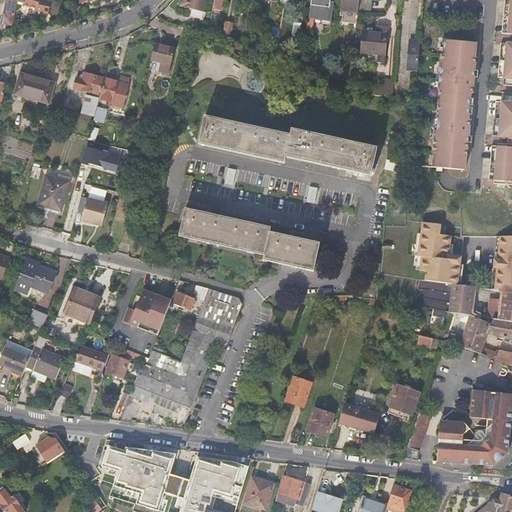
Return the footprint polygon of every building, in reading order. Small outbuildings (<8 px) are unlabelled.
[(5,0),(1,23),(10,25),(17,1),(23,2),(23,4),(34,7),(34,10),(47,14),(50,1),(48,0),(5,0)] [(206,0),(180,0),(179,6),(190,9),(203,12),(206,0)] [(211,0),(210,10),(218,11),(220,0),(211,0)] [(311,0),(310,18),(334,20),(335,3),(330,2),(330,0),(311,0)] [(357,0),(340,0),(340,10),(357,12),(357,0)] [(511,2),(505,2),(503,35),(509,35),(511,2)] [(203,12),(190,9),(188,16),(201,20),(203,12)] [(476,25),(468,25),(468,33),(475,34),(476,25)] [(385,55),(387,33),(362,31),(360,52),(385,55)] [(435,153),(433,169),(465,172),(466,157),(468,157),(470,128),(468,127),(471,86),(473,86),(476,57),(474,57),(475,44),(445,41),(443,54),(442,54),(439,90),(441,90),(437,131),(435,131),(433,153),(435,153)] [(405,67),(415,69),(418,43),(410,42),(407,42),(405,67)] [(171,67),(174,50),(154,45),(150,62),(171,67)] [(507,45),(501,45),(498,79),(505,79),(507,45)] [(288,57),(285,77),(293,78),(296,58),(288,57)] [(117,83),(113,82),(117,67),(108,65),(99,99),(110,102),(109,106),(112,107),(112,105),(121,108),(127,86),(117,83)] [(46,112),(54,84),(47,82),(38,79),(20,74),(14,94),(27,98),(26,101),(30,107),(46,112)] [(76,79),(74,89),(97,95),(102,79),(83,74),(83,76),(82,80),(78,79),(76,79)] [(127,86),(129,80),(119,77),(117,83),(127,86)] [(500,138),(511,139),(511,97),(509,97),(508,104),(502,103),(500,138)] [(94,111),(98,99),(93,98),(90,110),(94,111)] [(502,103),(496,103),(493,138),(500,138),(502,103)] [(202,116),(196,145),(283,164),(284,158),(371,178),(378,148),(290,129),(289,135),(202,116)] [(106,157),(107,153),(85,147),(80,165),(88,167),(88,165),(116,172),(119,161),(106,157)] [(496,182),(498,148),(493,148),(490,182),(496,182)] [(511,149),(498,148),(496,182),(511,183),(511,149)] [(380,161),(378,170),(387,172),(389,162),(380,161)] [(61,213),(71,182),(44,175),(35,206),(61,213)] [(107,203),(86,198),(80,222),(101,228),(107,203)] [(183,210),(176,239),(263,258),(261,263),(313,274),(319,246),(268,235),(270,229),(183,210)] [(460,237),(461,228),(421,222),(417,256),(420,256),(418,271),(425,272),(423,281),(452,285),(456,285),(463,237),(460,237)] [(494,260),(493,261),(511,262),(511,237),(499,237),(497,260),(494,260)] [(10,258),(0,254),(0,279),(1,280),(10,258)] [(26,297),(29,288),(47,295),(57,273),(39,266),(41,263),(26,258),(13,292),(26,297)] [(496,269),(494,290),(502,291),(502,288),(507,285),(511,285),(511,262),(493,261),(493,268),(496,269)] [(183,283),(179,282),(174,293),(178,294),(179,294),(183,283)] [(468,317),(479,320),(480,317),(472,312),(475,288),(456,285),(452,285),(449,312),(468,317)] [(488,307),(486,322),(490,323),(492,319),(511,321),(511,285),(507,285),(502,288),(502,291),(494,290),(493,290),(492,297),(500,297),(499,306),(492,305),(491,307),(488,307)] [(208,290),(196,286),(195,293),(201,295),(199,300),(204,302),(208,290)] [(100,298),(73,287),(62,315),(89,327),(100,298)] [(171,301),(142,290),(134,310),(128,308),(121,324),(157,337),(170,304),(171,301)] [(224,350),(242,305),(239,299),(208,290),(204,302),(181,363),(164,356),(152,351),(149,359),(145,357),(130,395),(133,396),(134,393),(177,410),(180,408),(181,405),(191,408),(216,342),(221,344),(219,348),(224,350)] [(185,293),(184,296),(179,294),(178,294),(173,306),(172,309),(177,311),(179,307),(190,311),(192,306),(195,307),(197,302),(194,301),(196,297),(185,293)] [(331,304),(344,308),(348,296),(334,296),(331,304)] [(511,345),(511,344),(511,321),(492,319),(490,323),(486,322),(479,320),(468,317),(462,336),(459,347),(511,366),(511,356),(496,350),(495,353),(482,348),(487,334),(511,340),(511,345)] [(326,342),(327,335),(311,333),(308,348),(319,350),(320,342),(326,342)] [(462,336),(456,334),(453,344),(459,347),(462,336)] [(418,345),(436,349),(438,340),(419,336),(418,345)] [(81,346),(70,369),(89,377),(93,368),(102,371),(107,357),(81,346)] [(164,356),(166,352),(154,347),(152,351),(164,356)] [(0,364),(11,369),(10,371),(22,376),(26,367),(29,360),(4,348),(0,358),(0,364)] [(26,367),(56,379),(64,361),(34,348),(29,360),(26,367)] [(121,353),(142,361),(143,356),(123,348),(121,353)] [(129,362),(112,356),(106,372),(122,378),(129,362)] [(295,378),(286,402),(304,408),(312,384),(295,378)] [(419,393),(397,386),(390,409),(412,416),(419,393)] [(511,404),(511,395),(472,390),(470,418),(475,425),(481,420),(494,423),(492,440),(481,449),(465,446),(462,436),(469,430),(462,423),(440,421),(437,464),(486,471),(493,473),(506,462),(511,404)] [(122,392),(118,403),(124,406),(128,395),(122,392)] [(51,412),(60,414),(66,399),(58,396),(51,412)] [(345,405),(339,424),(374,434),(380,415),(345,405)] [(171,411),(156,406),(155,409),(170,415),(171,411)] [(195,423),(200,410),(195,408),(190,421),(193,422),(195,423)] [(327,438),(335,415),(316,409),(308,432),(327,438)] [(419,451),(432,417),(419,415),(408,447),(419,451)] [(36,445),(48,463),(66,451),(55,433),(36,445)] [(237,506),(249,468),(233,463),(197,458),(190,481),(170,475),(175,460),(167,457),(168,454),(133,449),(133,454),(126,452),(110,447),(105,464),(115,467),(114,470),(120,472),(117,480),(121,481),(119,488),(132,492),(135,493),(133,500),(141,502),(140,505),(159,511),(165,493),(184,499),(180,511),(204,511),(207,503),(209,504),(212,496),(213,493),(226,498),(225,500),(224,502),(237,506)] [(253,477),(244,504),(265,510),(273,483),(253,477)] [(298,501),(297,502),(305,505),(311,486),(283,477),(278,494),(298,501)] [(387,507),(387,510),(394,511),(404,511),(411,494),(394,488),(387,507)] [(0,505),(0,506),(0,507),(3,511),(23,511),(14,497),(11,499),(5,490),(0,493),(0,505)] [(135,493),(132,492),(129,502),(140,505),(141,502),(133,500),(135,493)] [(317,493),(310,511),(339,511),(343,501),(317,493)] [(511,511),(511,496),(502,493),(481,509),(489,511),(511,511)] [(276,498),(297,505),(297,502),(298,501),(278,494),(276,498)] [(385,511),(387,510),(387,507),(364,499),(359,511),(385,511)]
